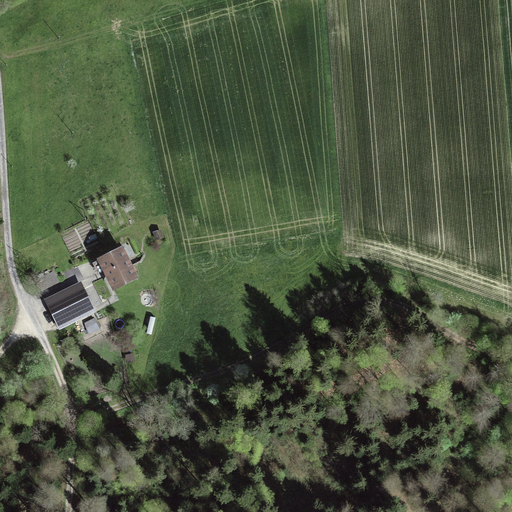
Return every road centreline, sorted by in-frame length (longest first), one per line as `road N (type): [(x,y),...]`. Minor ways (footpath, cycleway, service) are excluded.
road 1 (track): [(67,397),(104,409),(236,365),(357,301),(405,305),(469,346),(511,358)]
road 2 (track): [(69,511),(67,397),(6,243),(0,110)]
